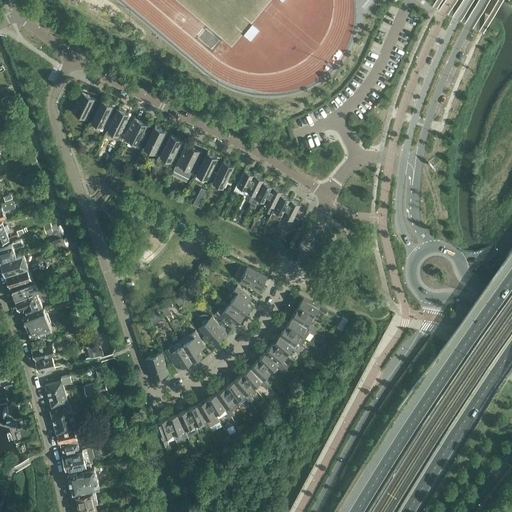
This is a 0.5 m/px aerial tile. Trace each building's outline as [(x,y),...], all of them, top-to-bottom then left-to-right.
[(87,119),(97,99),(82,91),(72,111),(87,119)] [(104,127),(115,105),(103,99),(92,121),(104,127)] [(120,135),(131,113),(119,107),(108,129),(120,135)] [(140,145),(150,125),(134,117),(124,137),(140,145)] [(157,153),(168,131),(155,125),(144,147),(157,153)] [(173,161),(184,139),(171,133),(160,155),(173,161)] [(192,171),(202,151),(187,143),(177,163),(192,171)] [(209,179),(220,157),(208,151),(197,173),(209,179)] [(230,178),(236,165),(224,159),(213,181),(225,187),(227,183),(230,178)] [(247,189),(255,173),(245,168),(237,184),(232,193),(236,195),(241,186),(247,189)] [(252,203),(263,180),(264,180),(265,178),(255,173),(247,189),(253,192),(249,201),(252,203)] [(265,201),(273,185),(264,180),(263,180),(252,203),(251,205),(255,207),(259,198),(265,201)] [(270,214),(281,193),(283,190),(273,185),(265,201),(272,204),(267,213),(270,214)] [(291,198),(281,193),(270,214),(269,217),(273,220),(277,211),(283,214),(291,198)] [(0,218),(6,216),(3,209),(15,205),(13,198),(2,202),(1,203),(0,203),(0,218)] [(294,217),(301,203),(291,198),(283,214),(289,217),(285,226),(289,227),(294,217)] [(294,230),(299,219),(294,217),(289,227),(294,230)] [(6,231),(4,226),(2,221),(0,221),(0,241),(9,238),(6,231)] [(17,256),(14,248),(23,245),(21,240),(0,247),(0,257),(1,260),(17,256)] [(24,253),(17,256),(1,260),(5,274),(29,267),(24,253)] [(260,291),(268,275),(248,266),(240,281),(260,291)] [(33,280),(29,268),(5,275),(11,288),(33,280)] [(16,299),(36,291),(39,290),(37,285),(30,288),(29,283),(12,290),(16,299)] [(248,302),(252,297),(237,285),(233,290),(237,294),(230,302),(244,313),(251,305),(248,302)] [(43,306),(37,292),(36,291),(16,299),(20,310),(25,308),(27,313),(43,306)] [(328,310),(319,305),(303,297),(298,307),(313,316),(317,309),(326,313),(328,310)] [(244,313),(230,302),(223,310),(219,307),(215,313),(230,324),(234,319),(237,322),(244,313)] [(309,322),(313,316),(298,307),(292,317),(316,331),(318,328),(309,322)] [(52,329),(49,322),(51,321),(48,312),(46,313),(44,308),(23,316),(28,329),(31,336),(33,336),(52,329)] [(150,316),(154,322),(162,318),(159,311),(150,316)] [(226,332),(212,315),(199,327),(213,344),(226,332)] [(316,331),(292,317),(286,325),(301,335),(305,329),(314,334),(316,331)] [(296,342),(301,335),(286,325),(280,334),(302,351),(304,348),(296,342)] [(206,346),(196,330),(190,334),(192,338),(183,344),(193,359),(202,353),(200,349),(206,346)] [(302,351),(280,334),(273,343),(287,354),(291,348),(300,354),(302,351)] [(56,354),(53,342),(34,347),(32,349),(36,359),(56,354)] [(282,360),(287,354),(273,343),(266,351),(287,369),(289,367),(282,360)] [(193,359),(183,344),(174,349),(171,345),(165,349),(175,365),(181,361),(183,365),(193,359)] [(169,372),(162,351),(145,357),(153,378),(169,372)] [(287,369),(266,351),(259,359),(271,371),(277,365),(284,372),(287,369)] [(54,364),(51,356),(36,361),(39,371),(55,367),(55,366),(59,365),(59,363),(54,364)] [(266,377),(271,371),(259,359),(251,366),(269,387),(272,384),(266,377)] [(269,387),(251,366),(243,373),(254,387),(260,382),(267,389),(269,387)] [(248,392),(254,387),(243,373),(234,380),(251,402),(254,400),(248,392)] [(65,390),(63,383),(72,380),(70,374),(61,377),(62,379),(46,383),(49,394),(65,390)] [(107,389),(104,380),(85,386),(88,395),(107,389)] [(251,402),(234,380),(225,387),(236,401),(242,396),(248,404),(251,402)] [(229,406),(236,401),(225,387),(217,393),(231,416),(235,414),(229,406)] [(68,401),(65,390),(49,394),(52,406),(68,401)] [(231,416),(217,393),(207,399),(216,414),(223,410),(228,418),(231,416)] [(216,414),(207,399),(198,404),(210,428),(214,426),(209,417),(216,414)] [(76,427),(73,416),(70,403),(50,409),(57,432),(76,427)] [(210,428),(198,404),(188,409),(195,424),(202,421),(207,430),(210,428)] [(195,424),(188,409),(178,413),(189,438),(192,437),(188,428),(195,424)] [(189,438),(178,413),(168,417),(174,433),(181,431),(185,440),(189,438)] [(176,439),(174,433),(168,417),(157,420),(166,447),(170,445),(168,441),(176,439)] [(78,441),(75,429),(57,433),(60,443),(67,441),(68,443),(78,441)] [(80,449),(77,442),(61,446),(63,454),(80,449)] [(87,466),(82,449),(80,449),(63,454),(63,455),(64,454),(68,470),(67,470),(67,471),(87,466)] [(100,486),(94,467),(94,466),(80,470),(81,472),(76,473),(76,471),(68,473),(73,493),(100,486)] [(96,502),(93,491),(76,495),(79,506),(96,502)] [(97,511),(96,502),(79,506),(80,511),(97,511)]
